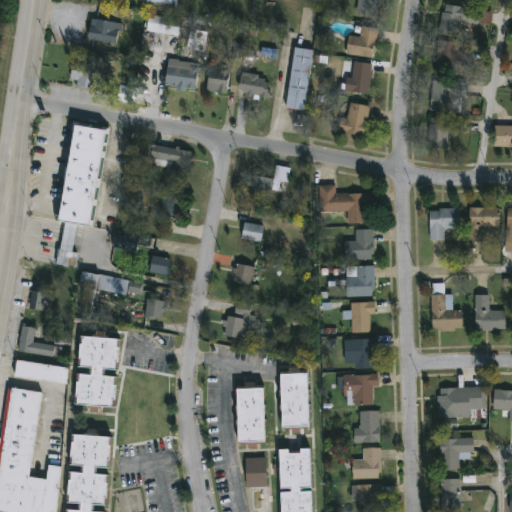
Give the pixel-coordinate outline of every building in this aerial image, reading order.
[(377,0),(375,16),(356,13),(358,0),(377,0)] [(480,11),(493,13),(491,26),(461,22),(459,39),(439,36),(442,12),(444,12),(445,5),(480,11)] [(133,10),(132,20),(123,19),(121,32),(118,32),(115,45),(88,40),(91,19),(116,23),(118,8),(133,10)] [(180,20),(178,36),(146,31),(149,14),(180,20)] [(379,29),(375,54),(373,54),(372,59),(346,55),(349,36),(360,38),(362,26),(379,29)] [(188,48),(205,50),(207,32),(190,30),(188,48)] [(474,47),(471,62),(457,60),(455,74),(435,71),(439,40),(474,47)] [(314,51),(305,109),(285,106),(294,48),(314,51)] [(174,60),(199,64),(195,90),(164,86),(168,62),(174,63),(174,60)] [(97,83),(95,83),(97,87),(95,90),(76,87),(77,81),(70,80),(73,61),(98,65),(97,72),(100,74),(101,78),(100,81),(97,83)] [(373,64),(368,95),(352,93),(352,98),(345,97),(347,68),(353,69),(354,62),(373,64)] [(231,73),(227,95),(207,92),(209,75),(207,75),(208,63),(218,64),(217,71),(231,73)] [(270,90),(269,101),(245,98),(246,95),(239,91),(242,72),(259,75),(259,78),(266,79),(266,82),(269,83),(268,90),(270,90)] [(468,84),(466,98),(452,97),(451,111),(431,109),(434,81),(468,84)] [(135,103),(136,87),(119,86),(119,102),(135,103)] [(371,107),(364,138),(338,132),(341,118),(346,119),(350,103),(371,107)] [(449,147),(430,147),(430,123),(432,123),(432,117),(465,117),(465,132),(450,132),(449,147)] [(110,128),(93,227),(77,225),(72,251),(77,252),(76,260),(69,259),(67,266),(54,264),(57,248),(60,249),(64,222),(56,221),(73,121),(110,128)] [(511,146),(494,146),(495,125),(511,125),(511,146)] [(147,142),(176,148),(177,146),(192,150),(189,169),(182,167),(181,170),(155,165),(156,162),(144,159),(147,142)] [(289,167),(286,184),(274,181),(272,190),(267,189),(265,198),(249,194),(251,185),(248,185),(249,178),(252,179),(253,174),(274,178),(276,165),(289,167)] [(336,184),(336,193),(371,192),(371,203),(368,203),(368,222),(347,223),(347,210),(319,211),(319,185),(336,184)] [(186,199),(183,219),(163,215),(164,206),(161,206),(162,199),(166,200),(167,195),(186,199)] [(500,207),(500,226),(493,226),(493,234),(483,234),(483,241),(468,241),(469,206),(500,207)] [(445,239),(430,240),(430,210),(439,210),(439,208),(461,207),(461,227),(444,227),(445,239)] [(264,225),(261,242),(241,238),(244,221),(264,225)] [(371,260),(346,260),(346,241),(355,241),(355,229),(373,229),(373,254),(371,254),(371,260)] [(139,237),(137,250),(113,246),(115,233),(139,237)] [(171,262),(169,274),(149,271),(152,255),(169,258),(169,262),(171,262)] [(255,267),(251,284),(233,280),(235,273),(232,272),(233,267),(236,267),(237,263),(255,267)] [(372,296),(347,296),(347,277),(356,277),(356,265),(375,265),(375,289),(372,289),(372,296)] [(143,282),(141,295),(127,292),(126,294),(96,288),(90,318),(73,315),(81,270),(143,282)] [(445,282),(445,294),(453,294),(454,309),(463,309),(463,328),(456,328),(456,331),(440,331),(440,328),(432,328),(432,282),(445,282)] [(28,292),(50,296),(47,313),(25,311),(28,292)] [(490,295),(490,310),(506,310),(506,328),(499,328),(499,331),(482,331),(482,328),(475,328),(475,295),(490,295)] [(165,305),(162,318),(144,317),(147,298),(165,300),(164,305),(165,305)] [(370,332),(352,333),(351,302),(375,301),(375,313),(369,313),(370,332)] [(256,315),(255,325),(248,324),(247,329),(243,328),(241,339),(223,336),(225,327),(223,326),(224,320),(226,320),(227,316),(234,317),(237,302),(252,305),(250,314),(256,315)] [(22,325),(41,328),(39,340),(34,339),(33,342),(64,348),(62,357),(18,350),(22,325)] [(104,331),(104,334),(107,335),(107,337),(120,338),(118,369),(106,368),(105,375),(117,376),(115,408),(102,407),(102,409),(98,408),(98,412),(89,411),(90,408),(86,407),(86,405),(74,404),(76,373),(89,374),(89,367),(77,366),(79,335),(92,336),(92,334),(96,334),(96,330),(104,331)] [(373,350),(373,369),(354,369),(355,356),(347,356),(347,345),(354,345),(354,338),(377,338),(377,350),(373,350)] [(69,368),(66,384),(14,375),(17,359),(69,368)] [(299,366),(299,371),(308,370),(309,389),(310,389),(310,395),(308,395),(308,404),(311,404),(311,409),(309,409),(309,428),(302,428),(302,432),(291,433),(291,428),(282,429),(281,410),(280,410),(280,404),(282,404),(281,395),(279,395),(279,390),(282,390),(281,371),(289,371),(289,367),(299,366)] [(145,374),(145,378),(154,378),(154,397),(157,397),(157,403),(155,403),(155,412),(157,412),(157,418),(155,418),(155,436),(147,436),(147,440),(137,440),(137,436),(128,436),(128,418),(126,418),(126,412),(128,412),(128,404),(126,404),(125,398),(128,398),(128,379),(135,378),(135,374),(145,374)] [(372,386),(372,406),(355,406),(355,396),(353,396),(353,405),(348,405),(348,397),(344,397),(344,391),(338,391),(338,375),(343,375),(343,374),(378,374),(378,386),(372,386)] [(255,381),(255,385),(264,385),(264,402),(267,402),(267,410),(264,410),(264,419),(267,419),(267,424),(265,424),(265,443),(257,443),(257,447),(248,447),(248,443),(239,443),(238,426),(236,426),(236,420),(238,420),(238,410),(235,410),(235,404),(237,404),(237,385),(245,385),(245,381),(255,381)] [(29,475),(47,478),(49,464),(61,466),(54,511),(15,511),(0,509),(0,436),(7,387),(42,392),(29,475)] [(458,418),(438,418),(437,395),(441,395),(440,388),(470,387),(470,405),(457,405),(458,418)] [(503,389),(511,389),(511,422),(510,422),(510,411),(507,411),(507,409),(494,409),(495,388),(503,389)] [(380,443),(354,443),(354,428),(359,428),(360,411),(380,411),(380,443)] [(97,429),(97,433),(100,433),(100,436),(111,437),(108,468),(98,467),(97,474),(108,475),(106,505),(95,504),(94,511),(106,511),(65,511),(66,510),(78,511),(79,503),(66,502),(69,471),(81,472),(81,466),(70,465),(72,434),(85,435),(85,432),(88,433),(88,428),(97,429)] [(472,433),(472,437),(474,437),(475,452),(466,452),(466,459),(459,459),(460,469),(441,469),(440,438),(464,438),(464,434),(472,433)] [(301,445),(301,448),(310,448),(311,487),(302,487),(303,491),(311,491),(311,511),(281,511),(281,492),(292,491),(292,488),(281,488),(280,449),(290,449),(290,446),(301,445)] [(379,479),(353,480),(353,458),(363,458),(363,447),(381,447),(381,472),(379,472),(379,479)] [(267,488),(246,488),(246,458),(266,457),(267,488)] [(461,511),(440,511),(441,479),(461,479),(461,511)] [(377,496),(377,511),(358,511),(358,504),(352,504),(351,485),(381,484),(382,496),(377,496)]
